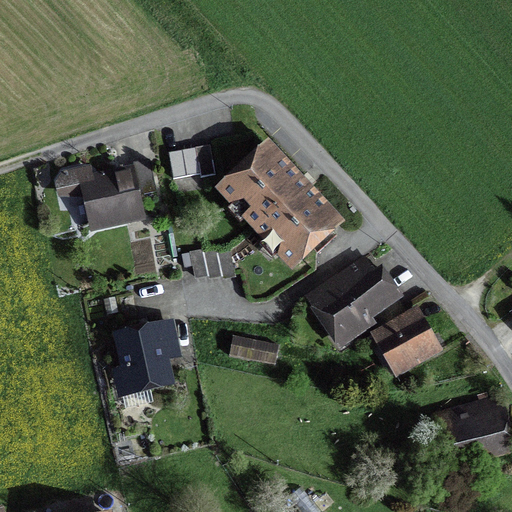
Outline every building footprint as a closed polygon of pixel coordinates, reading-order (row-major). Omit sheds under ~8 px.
[(267,141),(222,183),(290,257),(335,216),(267,141)] [(208,146),(167,153),(171,175),(199,171),(200,175),(213,173),(208,146)] [(87,169),(54,177),(61,205),(86,199),(94,227),(139,216),(132,190),(153,184),(148,163),(89,178),(87,169)] [(201,250),(187,253),(192,272),(193,276),(206,273),(207,278),(220,274),(221,279),(233,276),(228,254),(216,257),(215,252),(202,256),(201,250)] [(368,258),(310,300),(337,337),(395,296),(368,258)] [(418,312),(373,335),(392,369),(436,346),(418,312)] [(167,320),(118,330),(126,367),(110,370),(114,391),(165,381),(160,356),(174,354),(167,320)] [(275,347),(232,339),(229,355),(272,362),(275,347)] [(498,403),(433,420),(444,462),(509,444),(498,403)]
